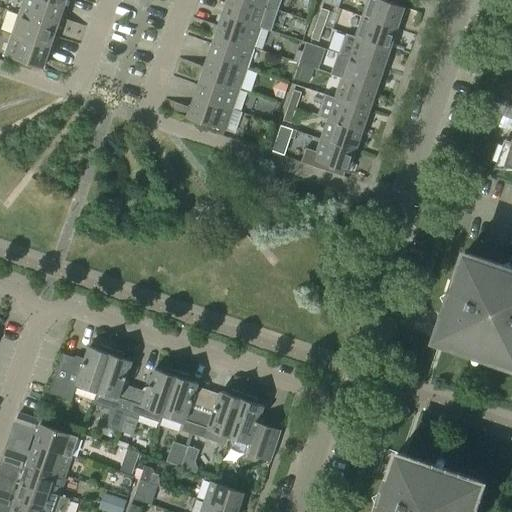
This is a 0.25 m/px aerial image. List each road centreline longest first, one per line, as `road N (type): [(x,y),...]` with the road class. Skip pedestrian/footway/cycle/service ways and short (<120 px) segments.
road 1 (residential): [(408,211),(151,119),(187,0)]
road 2 (residential): [(38,308),(329,416)]
road 3 (residential): [(408,211),(460,0)]
road 4 (residential): [(110,0),(80,86),(63,91),(0,69)]
road 5 (residential): [(356,356),(408,211)]
road 6 (residential): [(0,424),(38,308)]
